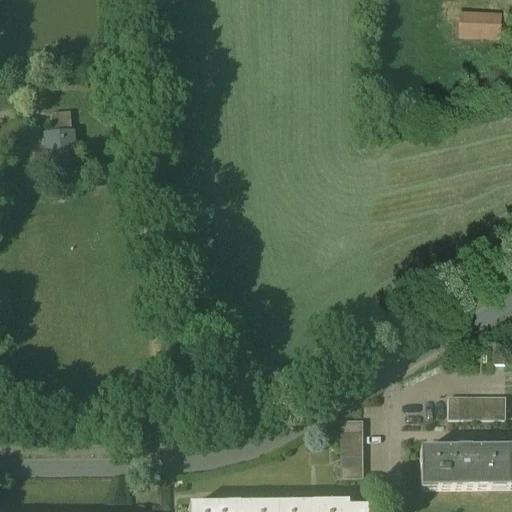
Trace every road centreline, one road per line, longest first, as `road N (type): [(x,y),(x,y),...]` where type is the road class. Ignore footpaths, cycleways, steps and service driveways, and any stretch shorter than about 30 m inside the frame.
road 1 (residential): [(0,469),(231,456),(272,442),(390,372)]
road 2 (residential): [(390,372),(511,299)]
road 3 (residential): [(394,511),(390,372)]
